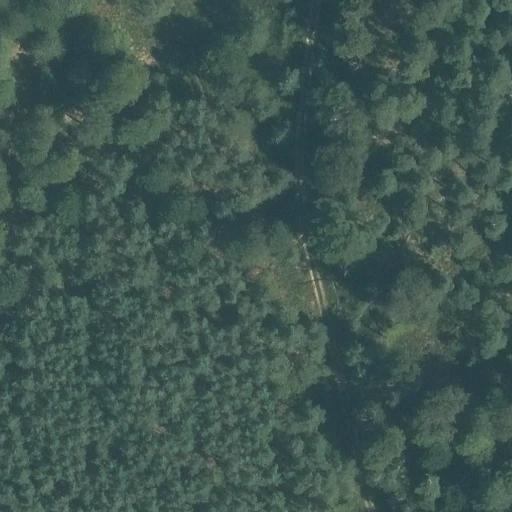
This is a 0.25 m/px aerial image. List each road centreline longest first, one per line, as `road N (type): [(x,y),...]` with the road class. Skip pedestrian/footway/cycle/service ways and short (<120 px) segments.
road 1 (track): [(288,0),(287,191),(358,511)]
road 2 (track): [(511,375),(334,428)]
